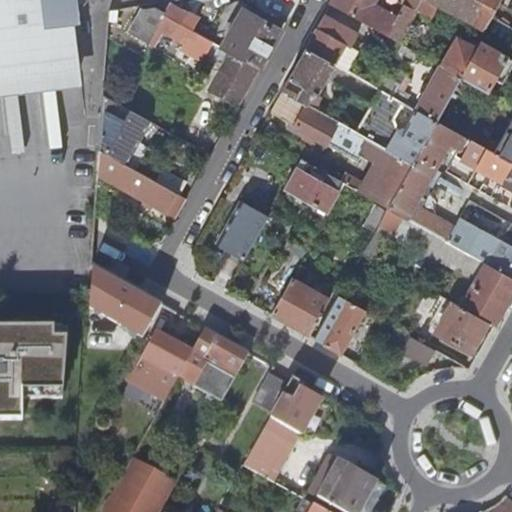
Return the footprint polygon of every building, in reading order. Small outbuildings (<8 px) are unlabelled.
[(0,0),(0,76),(82,70),(77,18),(86,0),(0,0)] [(386,37),(396,18),(371,5),(368,11),(353,3),(354,0),(330,0),(328,5),(385,37),(386,37)] [(430,4),(422,0),(404,0),(405,0),(402,5),(396,18),(386,37),(398,43),(414,11),(423,16),(430,4)] [(422,0),(430,4),(436,8),(479,31),(495,0),(422,0)] [(181,45),(204,57),(210,45),(211,43),(192,32),(179,25),(183,18),(185,14),(167,4),(162,15),(154,10),(137,13),(126,33),(153,47),(160,34),(181,45)] [(430,20),(436,8),(430,4),(423,16),(430,20)] [(225,30),(229,33),(219,50),(226,54),(257,71),(279,33),(242,11),(233,27),(229,25),(225,30)] [(196,26),(183,18),(179,25),(192,32),(196,26)] [(321,18),(318,23),(343,37),(340,42),(349,48),(355,37),(321,18)] [(349,48),(340,42),(343,37),(318,23),(304,49),(333,65),(343,47),(348,50),(348,49),(349,48)] [(401,46),(398,43),(386,37),(385,37),(380,45),(396,54),(401,46)] [(511,66),(511,62),(479,43),(475,50),(457,41),(442,68),(460,78),(486,93),(494,80),(502,85),(511,66)] [(204,57),(181,45),(178,51),(200,64),(204,57)] [(220,65),(226,54),(219,50),(210,45),(204,57),(220,65)] [(356,53),(348,49),(348,50),(343,47),(333,65),(345,72),(356,53)] [(316,96),(333,65),(304,49),(287,79),(301,87),(293,100),(304,107),(308,101),(316,96)] [(235,109),(257,71),(226,54),(220,65),(205,91),(235,109)] [(435,122),(460,78),(442,68),(439,67),(420,100),(415,110),(435,122)] [(392,98),(398,88),(382,79),(376,89),(392,98)] [(420,100),(398,88),(392,98),(415,110),(420,100)] [(375,89),(351,133),(366,141),(386,152),(411,166),(435,122),(415,110),(392,98),(376,89),(375,89)] [(351,133),(304,107),(293,100),(280,93),(268,113),(289,124),(286,129),(310,142),(312,137),(355,162),(359,155),(366,141),(351,133)] [(136,143),(148,122),(127,111),(119,128),(107,122),(115,105),(103,97),(99,148),(99,152),(123,166),(136,143)] [(431,175),(448,146),(452,148),(468,156),(466,161),(483,170),(501,180),(498,185),(511,193),(511,164),(506,161),(465,138),(435,122),(411,166),(386,210),(401,218),(406,220),(431,175)] [(386,152),(366,141),(359,155),(374,164),(362,185),(366,188),(386,152)] [(147,149),(136,143),(123,166),(134,172),(147,149)] [(134,172),(123,166),(99,152),(97,177),(166,215),(176,196),(153,182),(134,172)] [(386,210),(411,166),(386,152),(366,188),(362,185),(353,181),(349,188),(386,210)] [(339,183),(299,161),(283,189),(327,214),(343,185),(339,183)] [(183,183),(161,170),(153,182),(176,196),(183,183)] [(349,188),(353,181),(343,175),(339,183),(343,185),(349,188)] [(185,200),(176,196),(166,215),(174,219),(185,200)] [(242,261),(267,218),(240,203),(216,247),(242,261)] [(384,213),(375,208),(367,223),(375,228),(384,213)] [(484,231),(460,218),(454,228),(439,220),(419,209),(411,223),(486,265),(511,278),(511,250),(499,244),(501,241),(484,231)] [(392,235),(401,218),(386,210),(374,232),(384,237),(387,232),(392,235)] [(375,228),(367,223),(364,228),(373,233),(375,228)] [(372,258),(384,237),(374,232),(363,253),(372,258)] [(279,260),(263,288),(277,295),(293,268),(279,260)] [(511,293),(511,278),(486,265),(474,287),(506,304),(511,293)] [(107,317),(109,278),(91,268),(89,296),(89,299),(87,316),(95,316),(107,317)] [(328,300),(290,280),(270,317),(309,337),(328,300)] [(136,349),(154,314),(127,300),(131,290),(118,283),(117,293),(118,305),(136,316),(122,341),(136,349)] [(506,304),(474,287),(462,308),(487,323),(494,327),(506,304)] [(159,306),(131,290),(127,300),(154,314),(159,306)] [(364,311),(338,297),(314,341),(340,355),(364,311)] [(470,353),(487,323),(462,308),(452,303),(435,333),(470,353)] [(94,333),(95,316),(87,316),(86,332),(94,333)] [(66,398),(66,331),(0,330),(0,423),(20,423),(20,398),(66,398)] [(220,403),(248,355),(204,331),(191,353),(176,379),(196,390),(220,403)] [(99,378),(102,334),(94,333),(86,332),(83,376),(99,378)] [(176,379),(191,353),(154,332),(141,357),(134,353),(127,365),(160,383),(152,397),(162,404),(176,379)] [(429,361),(435,351),(410,337),(405,346),(429,361)] [(124,384),(127,379),(121,375),(118,380),(124,384)] [(272,414),(288,386),(268,375),(253,403),(272,414)] [(295,444),(319,401),(300,391),(284,420),(282,424),(283,425),(277,435),(295,444)] [(255,474),(277,435),(283,425),(282,424),(284,420),(272,414),(242,467),(255,474)] [(283,468),(295,444),(277,435),(255,474),(285,490),(294,474),(283,468)] [(159,511),(174,486),(130,461),(100,511),(159,511)] [(337,461),(317,499),(340,511),(360,511),(376,483),(337,461)] [(370,511),(384,487),(376,483),(360,511),(370,511)] [(511,511),(511,501),(506,498),(498,504),(493,511),(511,511)]
